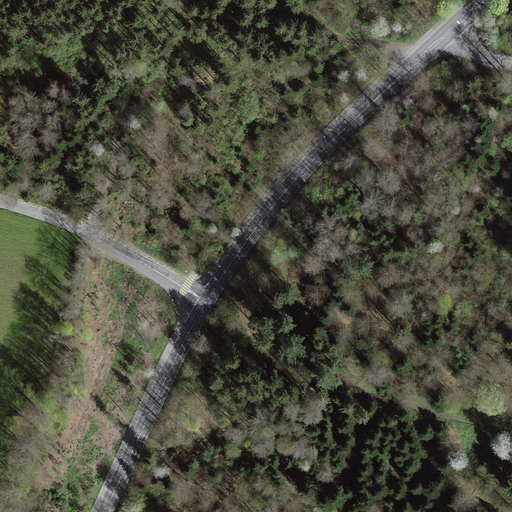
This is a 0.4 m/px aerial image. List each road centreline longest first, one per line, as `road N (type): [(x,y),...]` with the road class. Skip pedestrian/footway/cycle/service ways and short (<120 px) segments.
road 1 (secondary): [(206,301),(253,228),(320,153),(481,0)]
road 2 (secondary): [(105,511),(206,301)]
road 3 (tertiary): [(206,301),(78,227),(0,202)]
